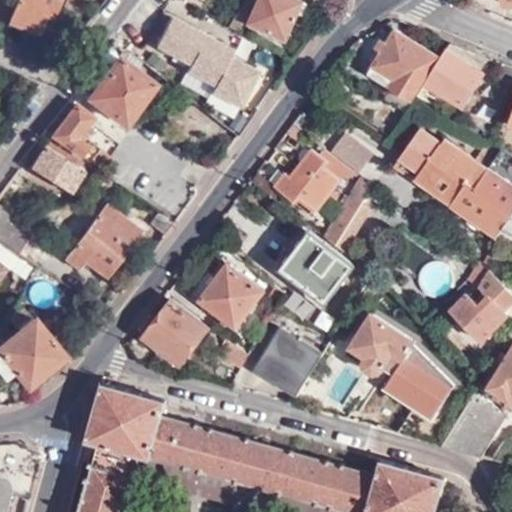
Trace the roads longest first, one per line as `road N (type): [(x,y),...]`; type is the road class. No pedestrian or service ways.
road 1 (secondary): [(97,360),(348,31),(382,0)]
road 2 (residential): [(97,360),(459,466),(482,485),(494,511)]
